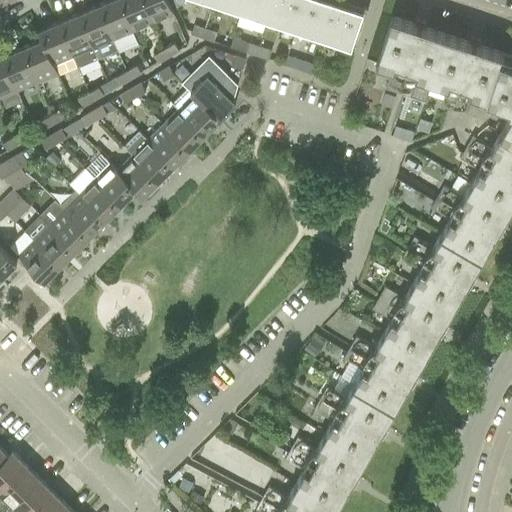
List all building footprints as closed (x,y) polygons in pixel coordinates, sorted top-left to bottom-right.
[(119,0),(109,0),(98,5),(112,39),(117,49),(118,52),(138,44),(132,30),(119,0)] [(142,0),(119,0),(132,30),(152,22),(142,0)] [(166,0),(142,0),(152,22),(172,13),(166,0)] [(183,0),(200,0),(278,25),(351,49),(363,13),(323,0),(173,0),(176,6),(182,3),(183,0)] [(98,5),(78,13),(97,58),(111,52),(117,49),(112,39),(98,5)] [(78,13),(58,22),(72,55),(77,66),(97,58),(78,13)] [(391,17),(376,62),(392,67),(385,88),(410,96),(425,101),(432,80),(447,35),(424,28),(426,22),(416,19),(414,24),(391,17)] [(58,22),(38,30),(56,73),(57,75),(77,66),(72,55),(58,22)] [(194,24),(191,34),(192,34),(193,35),(204,38),(207,28),(195,24),(194,24)] [(207,28),(204,38),(214,41),(217,31),(207,28)] [(41,39),(22,48),(36,81),(56,73),(38,30),(37,31),(41,39)] [(471,93),(486,98),(501,53),(479,46),(480,40),(475,38),(471,37),(469,42),(447,35),(432,80),(447,85),(440,106),(465,114),(471,93)] [(232,38),(230,46),(245,51),(248,43),(248,42),(233,37),(232,38)] [(175,42),(163,48),(168,56),(179,50),(175,42)] [(248,43),(245,51),(247,52),(257,55),(260,47),(260,46),(248,42),(248,43)] [(260,47),(257,55),(268,59),(271,51),(272,50),(260,46),(260,47)] [(22,48),(2,56),(16,90),(36,81),(22,48)] [(163,48),(154,54),(158,61),(159,62),(168,56),(163,48)] [(511,110),(499,132),(511,139),(511,56),(501,53),(486,98),(511,106),(511,110)] [(233,57),(231,64),(242,67),(245,58),(234,54),(234,55),(233,57)] [(2,56),(0,56),(0,96),(1,96),(6,106),(21,100),(16,90),(2,56)] [(198,67),(182,83),(187,87),(190,91),(219,119),(235,104),(226,95),(236,85),(211,60),(198,67)] [(312,73),(314,65),(303,61),(300,70),(312,73)] [(126,70),(130,77),(139,72),(141,71),(137,64),(126,70)] [(168,65),(158,71),(163,80),(173,74),(168,65)] [(312,73),(323,77),(326,69),(314,65),(312,73)] [(107,81),(111,88),(130,77),(126,70),(107,81)] [(89,92),(88,92),(93,99),(111,88),(107,81),(89,92)] [(140,81),(130,87),(135,96),(145,90),(140,81)] [(130,87),(120,93),(124,102),(135,96),(130,87)] [(172,103),(178,109),(204,135),(219,119),(190,91),(187,87),(172,103)] [(88,92),(78,98),(82,105),(93,99),(88,92)] [(385,93),(381,104),(391,107),(395,96),(385,93)] [(102,104),(91,110),(96,118),(107,112),(102,104)] [(61,108),(51,114),(52,116),(55,121),(65,115),(62,110),(61,108)] [(178,109),(163,124),(189,150),(204,135),(178,109)] [(91,110),(81,116),(86,124),(96,118),(91,110)] [(51,114),(40,120),(41,122),(45,127),(55,121),(52,116),(51,114)] [(420,118),(416,128),(417,128),(428,132),(431,122),(421,118),(420,118)] [(163,124),(147,139),(174,165),(189,150),(163,124)] [(61,127),(50,134),(55,142),(66,136),(61,127)] [(407,128),(403,139),(411,141),(414,131),(407,128)] [(23,129),(12,136),(17,143),(27,137),(23,129)] [(139,131),(124,146),(132,154),(158,180),(174,165),(147,139),(139,131)] [(478,168),(470,182),(511,206),(511,205),(511,139),(499,132),(491,146),(473,135),(460,157),(478,168)] [(50,134),(40,140),(45,148),(55,142),(50,134)] [(17,143),(12,136),(2,142),(7,149),(17,143)] [(22,151),(14,156),(20,166),(21,166),(25,172),(26,173),(33,169),(28,162),(22,151)] [(52,151),(45,158),(53,167),(60,159),(54,153),(52,151)] [(132,154),(116,170),(136,189),(142,196),(158,180),(132,154)] [(14,156),(0,163),(0,174),(2,177),(3,176),(7,182),(9,181),(13,188),(14,190),(33,179),(25,172),(21,166),(20,166),(14,156)] [(109,163),(94,178),(120,204),(133,192),(135,190),(136,189),(116,170),(109,163)] [(94,178),(79,193),(105,219),(120,204),(94,178)] [(449,218),(441,232),(482,256),(495,235),(499,238),(502,233),(504,229),(500,227),(511,206),(470,182),(462,196),(443,185),(431,207),(449,218)] [(13,188),(0,201),(0,207),(6,213),(14,221),(29,205),(22,197),(14,190),(13,188)] [(68,204),(64,209),(90,235),(105,219),(79,193),(75,189),(64,200),(68,204)] [(54,199),(39,215),(48,224),(75,250),(90,235),(64,209),(60,204),(54,199)] [(384,218),(380,228),(386,232),(390,225),(387,223),(389,220),(384,218)] [(48,224),(33,240),(59,266),(75,250),(48,224)] [(420,269),(412,282),(453,307),(465,286),(470,289),(473,284),(475,280),(470,277),(482,256),(441,232),(433,246),(414,235),(401,258),(420,269)] [(59,266),(33,240),(17,255),(43,281),(59,266)] [(0,246),(0,277),(16,262),(0,246)] [(391,318),(383,332),(424,356),(436,336),(441,339),(443,334),(446,330),(441,327),(453,307),(412,282),(404,296),(385,285),(372,307),(391,318)] [(341,375),(353,383),(394,407),(407,386),(412,388),(414,384),(417,380),(412,377),(424,356),(383,332),(375,346),(356,335),(343,357),(349,361),(341,375)] [(315,335),(304,349),(305,350),(314,356),(323,343),(324,342),(315,335)] [(332,419),(324,433),(365,457),(377,436),(382,439),(385,435),(387,431),(382,428),(394,407),(353,383),(345,397),(326,386),(313,408),(332,419)] [(230,421),(225,430),(232,434),(237,425),(230,421)] [(303,469),(296,481),(337,505),(348,486),(353,489),(355,485),(358,480),(353,477),(365,457),(324,433),(316,447),(297,436),(284,458),(303,469)] [(0,462),(12,450),(7,454),(0,446),(0,462)] [(0,489),(26,464),(12,450),(0,462),(0,489)] [(0,489),(0,492),(12,505),(39,478),(26,464),(0,489)] [(12,505),(19,511),(31,511),(53,491),(39,478),(12,505)] [(183,478),(178,486),(187,491),(192,483),(183,478)] [(333,511),(337,505),(296,481),(287,496),(268,486),(255,508),(262,511),(333,511)] [(53,491),(31,511),(59,511),(67,505),(53,491)] [(193,491),(189,498),(199,503),(202,496),(193,491)]
